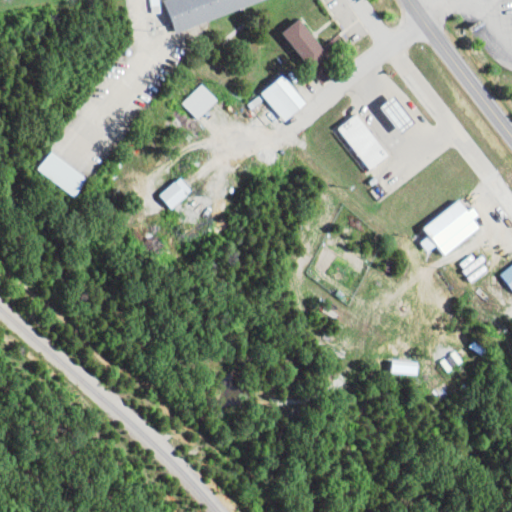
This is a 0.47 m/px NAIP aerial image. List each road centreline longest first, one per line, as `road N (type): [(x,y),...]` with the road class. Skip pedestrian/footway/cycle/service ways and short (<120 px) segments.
road 1 (residential): [(351,0),(511,205)]
road 2 (residential): [(268,144),(382,47),(423,26)]
road 3 (secondary): [(511,142),(407,0)]
